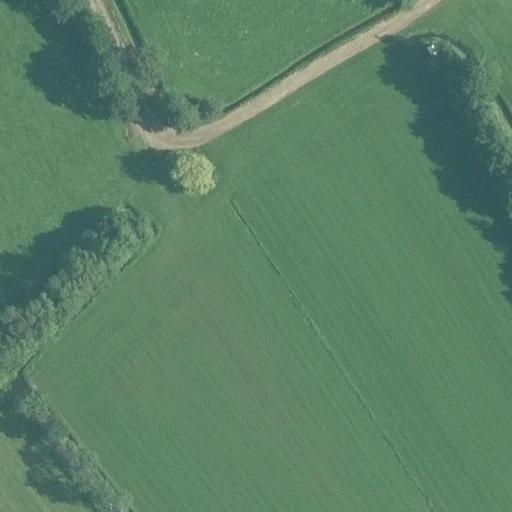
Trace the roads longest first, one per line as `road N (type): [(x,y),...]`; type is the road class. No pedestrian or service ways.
road 1 (track): [(420,9),(207,136)]
road 2 (track): [(207,136),(155,130),(94,0)]
